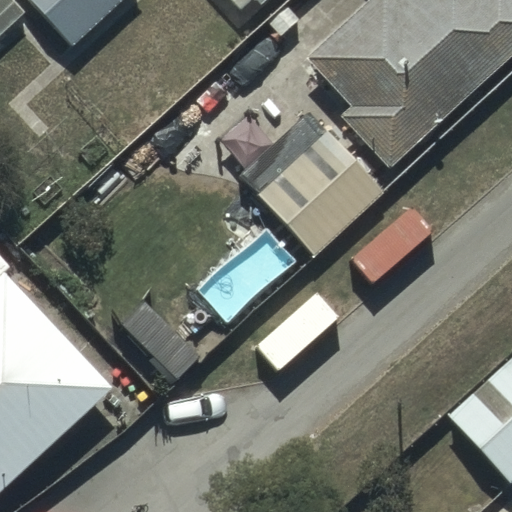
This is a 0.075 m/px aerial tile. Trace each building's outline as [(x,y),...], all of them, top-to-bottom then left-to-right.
[(30,0),(67,40),(110,0),(30,0)] [(206,0),(229,23),(253,0),(206,0)] [(336,111),(383,161),(511,41),(511,0),(358,0),(300,54),(346,102),(336,111)] [(254,190),(309,252),(379,189),(325,128),(254,190)] [(0,302),(0,502),(100,408),(0,302)] [(511,347),(443,410),(504,478),(511,470),(511,347)] [(41,488),(57,511),(62,511),(187,421),(168,395),(41,488)]
